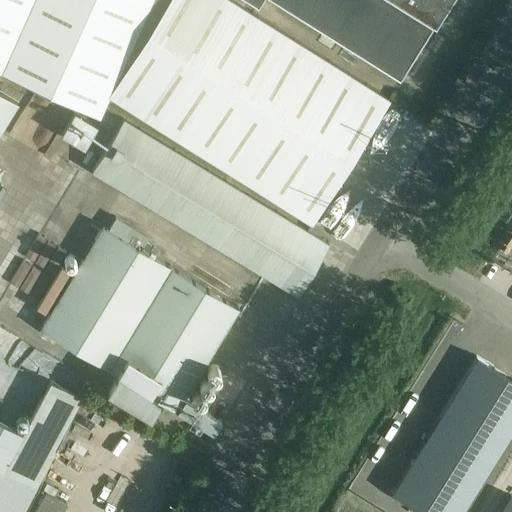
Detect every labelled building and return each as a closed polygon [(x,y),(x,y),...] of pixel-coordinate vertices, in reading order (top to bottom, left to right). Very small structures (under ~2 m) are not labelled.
[(0,0),(0,73),(98,117),(108,95),(150,0),(0,0)] [(388,101),(226,0),(150,0),(108,95),(312,223),(388,101)] [(244,0),(257,8),(261,0),(270,0),(399,81),(432,29),(435,31),(454,0),(244,0)] [(0,94),(0,131),(17,105),(0,94)] [(91,170),(297,295),(328,244),(123,119),(91,170)] [(160,401),(176,411),(238,308),(103,225),(40,328),(116,374),(106,390),(149,417),(160,401)] [(392,493),(422,511),(461,511),(511,433),(511,379),(478,358),(392,493)] [(211,379),(213,379),(214,379),(215,379),(216,378),(217,377),(218,377),(219,376),(219,374),(220,373),(220,372),(220,371),(219,370),(219,369),(218,368),(217,367),(216,366),(215,366),(214,365),(213,365),(211,365),(210,366),(208,367),(207,368),(207,369),(206,370),(206,371),(206,372),(206,373),(206,374),(207,376),(207,377),(208,377),(209,378),(210,379),(211,379)] [(204,391),(205,391),(207,391),(208,391),(209,390),(210,389),(211,389),(211,388),(212,387),(212,385),(212,384),(212,383),(212,382),(212,381),(211,380),(210,379),(209,378),(208,378),(207,377),(206,377),(205,377),(203,378),(202,378),(200,380),(199,381),(199,382),(198,383),(198,384),(198,385),(199,387),(199,388),(200,389),(201,390),(202,390),(203,391),(204,391)] [(0,511),(22,511),(37,486),(34,484),(81,396),(49,379),(24,426),(0,413),(0,511)] [(197,403),(198,403),(199,403),(200,403),(202,402),(203,402),(203,401),(204,400),(205,399),(205,397),(205,396),(205,395),(205,394),(204,393),(203,392),(203,391),(202,390),(200,390),(199,389),(198,389),(197,389),(196,390),(195,390),(194,391),(193,392),(192,393),(191,394),(191,395),(191,396),(191,397),(191,399),(192,400),(193,401),(194,402),(195,402),(196,403),(197,403)] [(59,511),(65,503),(45,491),(32,511),(59,511)] [(511,511),(511,496),(509,494),(498,511),(511,511)]
